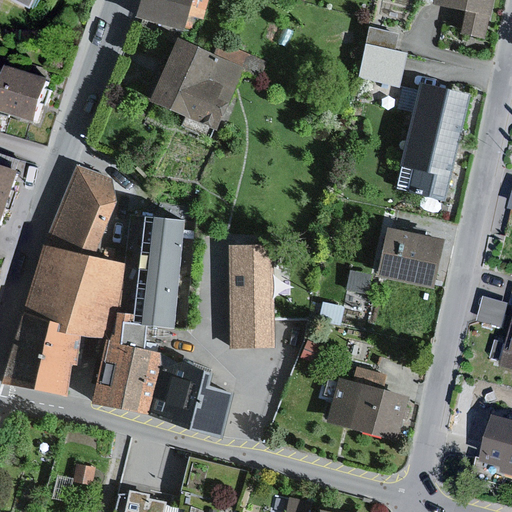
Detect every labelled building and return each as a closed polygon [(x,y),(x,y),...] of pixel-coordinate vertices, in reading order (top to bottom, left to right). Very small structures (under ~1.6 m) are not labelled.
[(12,0),(34,11),(39,0),(12,0)] [(205,0),(132,0),(128,16),(179,30),(184,13),(200,18),(205,0)] [(489,0),(430,0),(430,4),(460,10),(486,15),(489,0)] [(486,15),(460,10),(456,31),(481,37),(486,15)] [(366,27),(362,44),(393,51),(397,34),(366,27)] [(212,55),(172,37),(158,68),(144,100),(179,116),(175,124),(210,139),(241,68),(212,55)] [(217,42),(212,55),(241,68),(259,76),(265,62),(217,42)] [(393,51),(362,44),(354,77),(396,86),(404,53),(393,51)] [(47,80),(5,66),(4,70),(0,81),(0,111),(33,123),(47,80)] [(468,94),(415,82),(396,164),(410,167),(405,191),(443,200),(468,94)] [(0,153),(0,165),(15,171),(18,160),(0,153)] [(109,177),(74,164),(41,244),(90,257),(113,199),(109,177)] [(0,221),(16,173),(0,167),(0,221)] [(128,312),(137,214),(126,213),(121,264),(116,311),(128,312)] [(181,219),(137,214),(128,312),(116,311),(116,320),(142,323),(170,325),(179,238),(180,229),(181,219)] [(438,238),(383,227),(373,275),(428,287),(438,238)] [(195,230),(180,229),(179,238),(194,239),(195,230)] [(90,257),(41,244),(37,243),(16,309),(76,332),(99,339),(115,344),(116,320),(116,311),(121,264),(90,257)] [(267,243),(225,245),(231,347),(273,345),(267,243)] [(349,270),(345,289),(365,294),(369,275),(349,270)] [(484,297),(477,321),(500,328),(507,304),(484,297)] [(321,303),(317,320),(338,324),(342,307),(321,303)] [(76,332),(16,309),(0,361),(0,381),(61,394),(64,362),(73,363),(76,332)] [(116,320),(115,344),(99,339),(86,401),(143,412),(158,369),(156,351),(138,348),(142,323),(116,320)] [(511,320),(506,343),(501,362),(500,367),(511,369),(511,320)] [(501,362),(506,343),(494,340),(489,359),(501,362)] [(307,341),(300,357),(314,363),(320,346),(307,341)] [(186,427),(201,383),(205,371),(176,361),(158,369),(143,412),(186,427)] [(355,366),(351,382),(381,389),(385,374),(355,366)] [(351,382),(335,378),(335,380),(327,378),(323,394),(331,396),(325,421),(394,439),(405,395),(381,389),(351,382)] [(201,383),(186,427),(215,437),(230,393),(201,383)] [(457,394),(452,417),(462,419),(467,396),(457,394)] [(511,421),(491,416),(479,461),(501,467),(500,473),(511,475),(511,421)] [(233,511),(244,471),(186,456),(177,490),(192,494),(187,511),(233,511)] [(74,463),(71,480),(91,484),(95,467),(74,463)] [(147,493),(127,489),(122,511),(162,511),(164,502),(146,498),(147,493)] [(307,511),(309,503),(288,498),(284,511),(307,511)]
